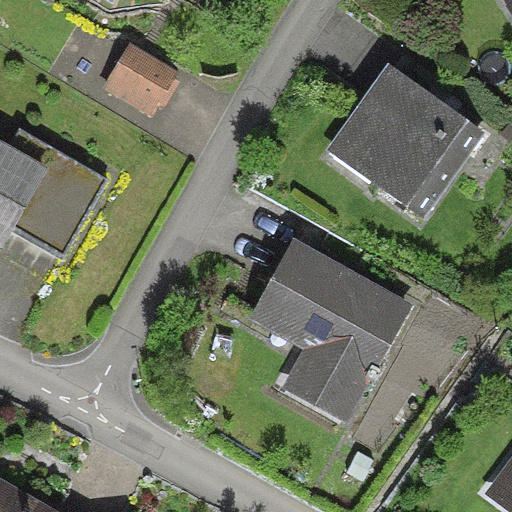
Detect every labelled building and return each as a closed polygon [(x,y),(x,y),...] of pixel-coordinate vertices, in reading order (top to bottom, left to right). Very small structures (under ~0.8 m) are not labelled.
[(511,0),(499,0),(511,19),(511,0)] [(176,77),(132,52),(110,89),(154,115),(176,77)] [(494,141),(392,71),(329,160),(432,231),(494,141)] [(0,148),(0,261),(13,236),(75,268),(117,186),(21,137),(12,155),(0,148)] [(417,306),(291,247),(252,330),(303,353),(281,399),(356,434),(417,306)] [(41,511),(0,492),(0,511),(41,511)]
